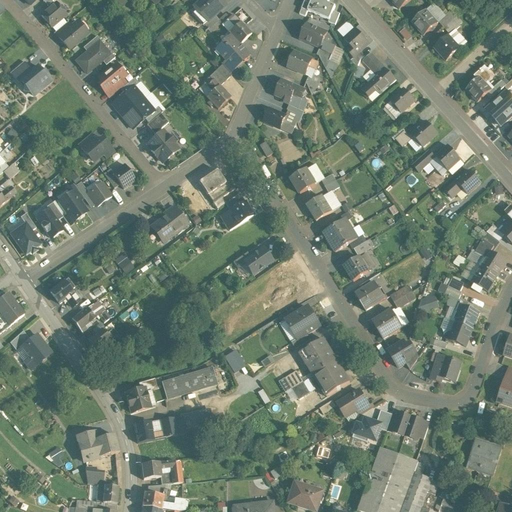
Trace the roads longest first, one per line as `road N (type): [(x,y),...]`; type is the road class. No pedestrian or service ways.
road 1 (residential): [(234,131),(403,397),(464,403),(511,290)]
road 2 (residential): [(129,511),(123,431),(24,282)]
road 3 (residential): [(5,0),(164,186)]
road 4 (residential): [(348,0),(511,181)]
road 5 (residential): [(164,186),(24,282)]
